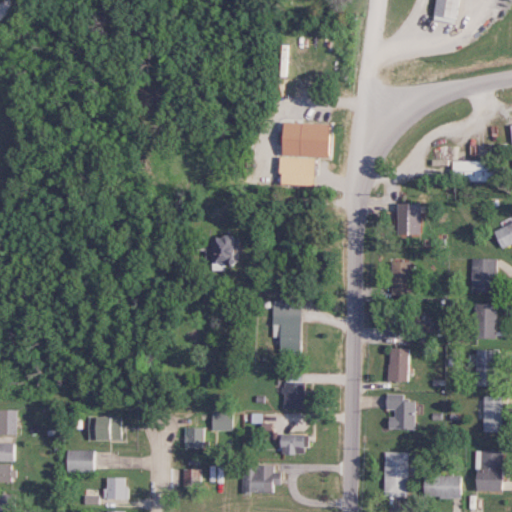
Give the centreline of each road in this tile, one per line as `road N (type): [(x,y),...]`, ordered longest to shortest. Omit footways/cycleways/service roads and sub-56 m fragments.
road 1 (residential): [(353,511),(361,172),(420,107),(511,78)]
road 2 (residential): [(361,172),(378,0)]
